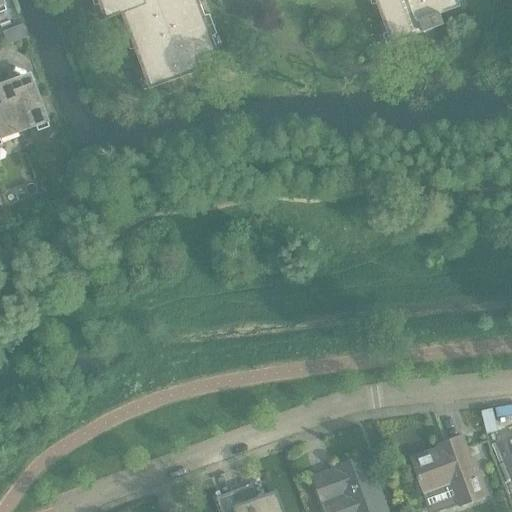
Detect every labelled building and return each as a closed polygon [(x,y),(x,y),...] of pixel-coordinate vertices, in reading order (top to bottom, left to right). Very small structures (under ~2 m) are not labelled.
[(98,0),(106,21),(123,15),(151,90),(203,71),(199,60),(219,53),(199,0),(376,0),(393,46),(445,26),(441,16),(461,8),(457,0),(98,0)] [(2,86),(19,132),(37,126),(39,132),(50,128),(48,122),(48,121),(33,79),(21,83),(20,79),(2,86)] [(1,139),(19,132),(2,86),(0,86),(0,146),(3,145),(1,139)] [(440,450),(412,460),(417,476),(416,476),(418,482),(420,482),(426,499),(427,499),(426,496),(454,486),(461,505),(487,496),(474,459),(471,460),(463,438),(439,446),(440,450)] [(334,468),(335,471),(314,479),(326,511),(388,511),(368,456),(334,468)] [(253,485),(218,498),(223,511),(279,511),(276,503),(261,508),(253,485)]
